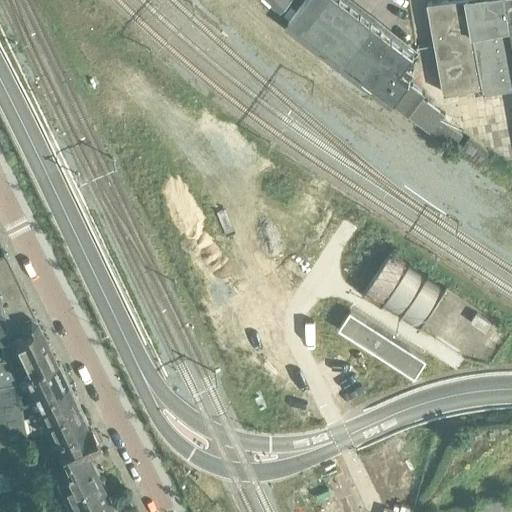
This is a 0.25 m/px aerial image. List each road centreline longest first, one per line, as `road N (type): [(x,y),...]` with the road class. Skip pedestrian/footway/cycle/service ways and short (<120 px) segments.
road 1 (residential): [(164,511),(0,184)]
road 2 (unknown): [(185,286),(301,511)]
